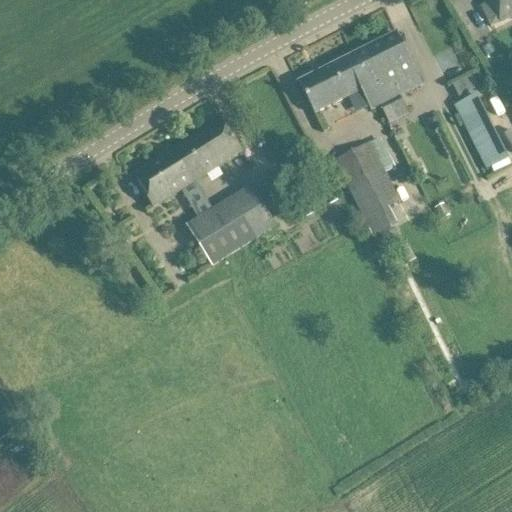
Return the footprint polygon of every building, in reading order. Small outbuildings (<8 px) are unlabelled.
[(511,16),(511,0),(490,0),(491,2),(481,7),(490,27),(501,22),(502,22),(511,16)] [(299,84),(314,115),(361,92),(371,112),(422,86),(397,35),(299,84)] [(454,107),(465,129),(487,172),(508,160),(487,118),(476,96),(454,107)] [(221,122),(175,151),(134,176),(154,208),(241,154),(221,122)] [(388,208),(399,203),(369,145),(335,162),(375,240),(398,228),(388,208)] [(188,228),(212,267),(276,227),(251,188),(188,228)]
